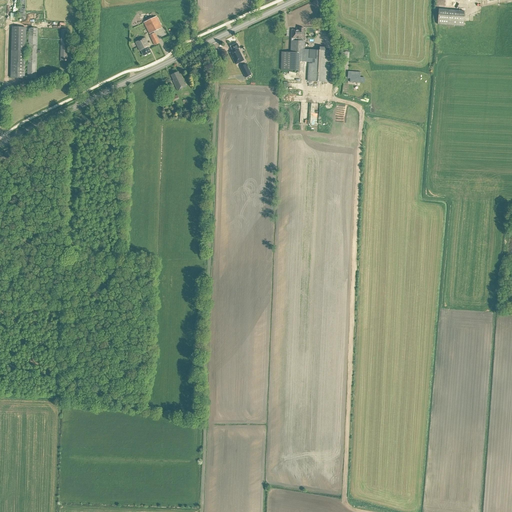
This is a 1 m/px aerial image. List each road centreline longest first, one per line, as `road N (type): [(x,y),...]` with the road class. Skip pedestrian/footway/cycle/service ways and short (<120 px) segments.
road 1 (track): [(216,39),(201,511)]
road 2 (tertiary): [(0,144),(299,0)]
